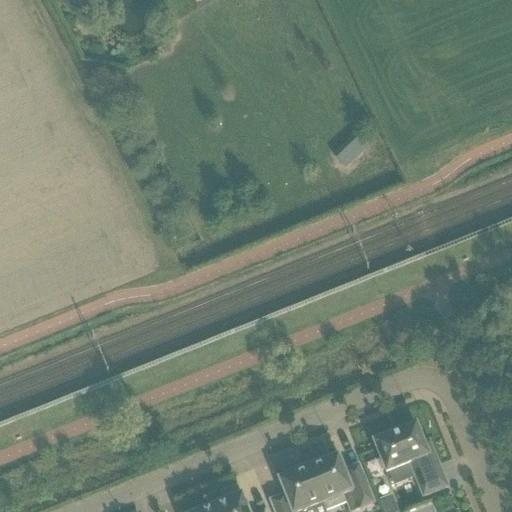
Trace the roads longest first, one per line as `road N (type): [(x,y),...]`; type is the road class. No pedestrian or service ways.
road 1 (residential): [(103,511),(410,382),(441,388)]
road 2 (residential): [(498,511),(462,417),(441,388)]
